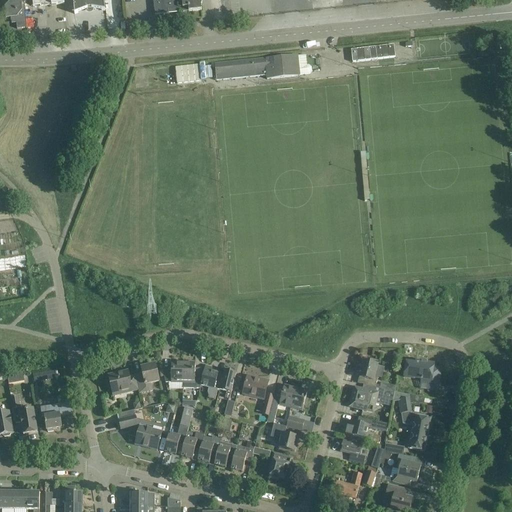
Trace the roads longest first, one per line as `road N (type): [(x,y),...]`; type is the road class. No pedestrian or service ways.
road 1 (unclassified): [(511,11),(0,57)]
road 2 (residential): [(339,369),(196,335),(73,356)]
road 3 (residential): [(99,469),(282,511)]
road 4 (residential): [(439,511),(463,374),(457,348)]
road 5 (residential): [(305,511),(339,369)]
road 6 (residential): [(339,369),(350,343),(362,337),(435,338),(457,348)]
